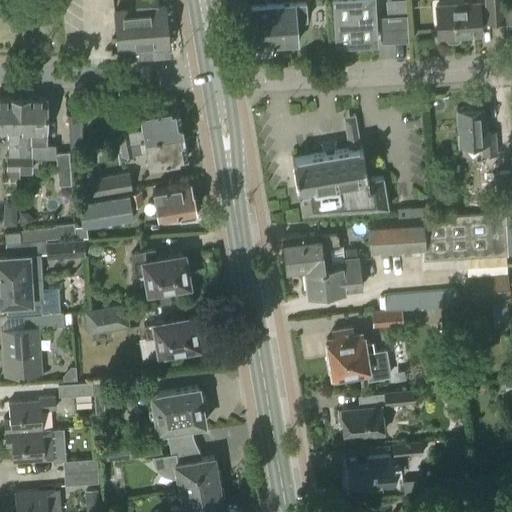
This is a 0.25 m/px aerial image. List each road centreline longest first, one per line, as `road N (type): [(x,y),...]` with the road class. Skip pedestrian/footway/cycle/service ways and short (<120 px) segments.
road 1 (tertiary): [(286,511),(228,160)]
road 2 (residential): [(224,80),(511,68)]
road 3 (residential): [(205,79),(0,76)]
